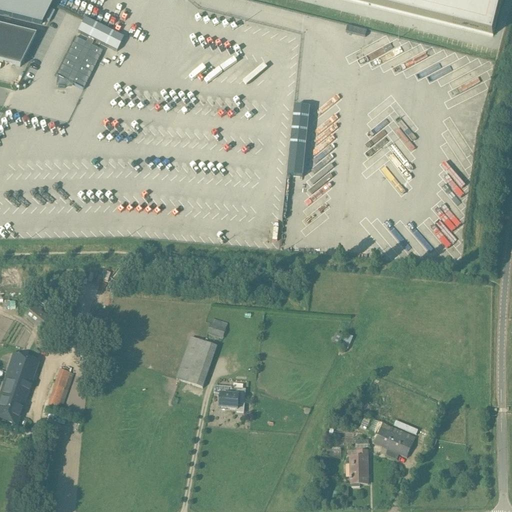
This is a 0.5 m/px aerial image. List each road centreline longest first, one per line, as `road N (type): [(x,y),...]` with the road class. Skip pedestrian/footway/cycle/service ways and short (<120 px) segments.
road 1 (unclassified): [(504,511),(501,335),(511,227)]
road 2 (track): [(0,254),(132,256)]
